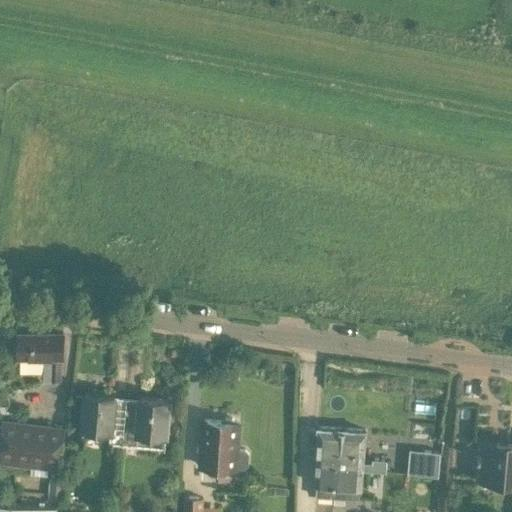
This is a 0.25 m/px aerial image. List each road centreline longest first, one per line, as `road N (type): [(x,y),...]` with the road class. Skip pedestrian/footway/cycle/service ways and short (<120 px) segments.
road 1 (track): [(511,118),(0,22)]
road 2 (tertiary): [(511,372),(0,306)]
